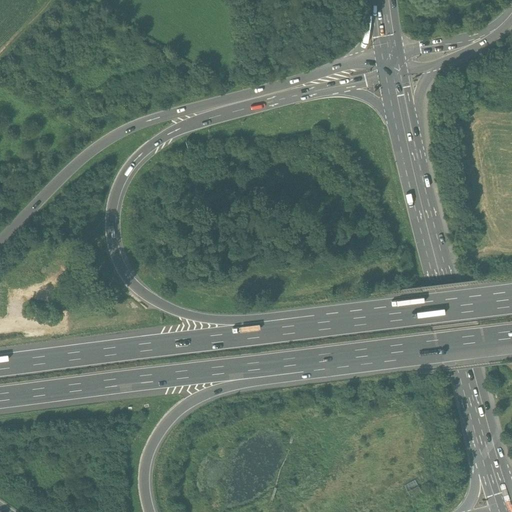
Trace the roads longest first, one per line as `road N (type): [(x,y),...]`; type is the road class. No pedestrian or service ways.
road 1 (motorway): [(266,329),(204,320),(152,301),(117,262),(113,201),(132,164),(181,129),(339,87)]
road 2 (motorway): [(350,64),(122,132),(0,243)]
road 3 (primary): [(488,458),(404,129)]
road 4 (motorway): [(0,401),(297,364)]
road 5 (motorway): [(266,329),(0,362)]
road 6 (motorway): [(511,298),(266,329)]
road 7 (motorway): [(149,511),(146,461),(180,409),(297,364)]
road 8 (motorway): [(297,364),(511,337)]
